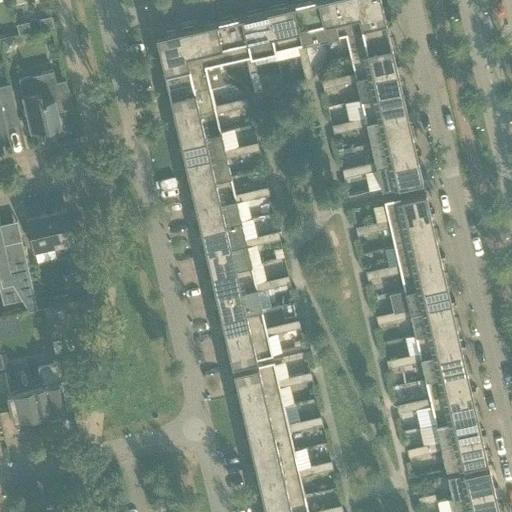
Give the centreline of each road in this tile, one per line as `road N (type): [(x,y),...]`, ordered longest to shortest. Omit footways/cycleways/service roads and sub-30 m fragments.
road 1 (residential): [(409,0),(511,434)]
road 2 (residential): [(205,433),(147,168)]
road 3 (residential): [(0,480),(205,433)]
road 4 (residential): [(0,199),(147,168)]
road 5 (residential): [(147,168),(113,31)]
road 6 (residential): [(113,31),(245,0)]
